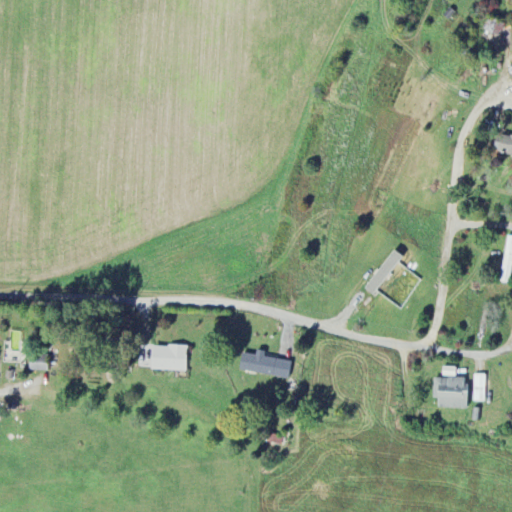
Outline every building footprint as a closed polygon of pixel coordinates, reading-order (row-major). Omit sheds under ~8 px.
[(504,25),(488,20),(484,33),(500,38),(504,25)] [(494,154),(511,156),(511,138),(496,136),(494,154)] [(511,279),(511,237),(505,237),(501,283),(511,284),(511,279)] [(365,292),(374,298),(400,257),(391,251),(365,292)] [(187,349),(152,347),(151,371),(186,373),(187,349)] [(265,353),(256,352),(256,357),(242,354),(239,372),(288,380),(291,363),(264,359),(265,353)] [(29,372),(48,372),(48,356),(30,356),(29,372)] [(474,403),(486,403),(485,376),(473,376),(474,403)] [(467,380),(433,379),(433,400),(437,400),(437,410),(466,410),(467,380)]
